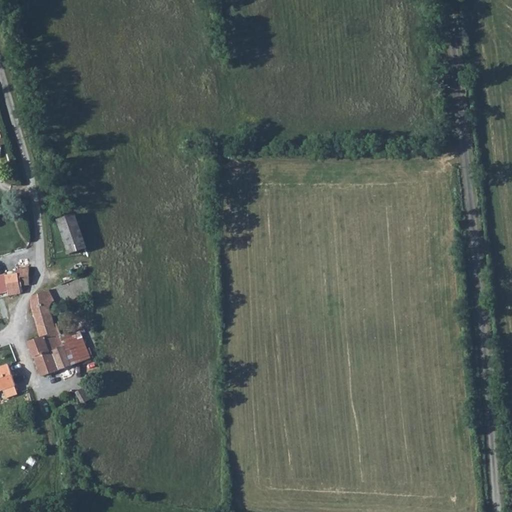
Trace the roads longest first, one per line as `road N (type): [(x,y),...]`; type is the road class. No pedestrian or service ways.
road 1 (unclassified): [(496,511),(449,0)]
road 2 (unclassified): [(12,334),(25,295),(40,280),(40,234),(0,64)]
